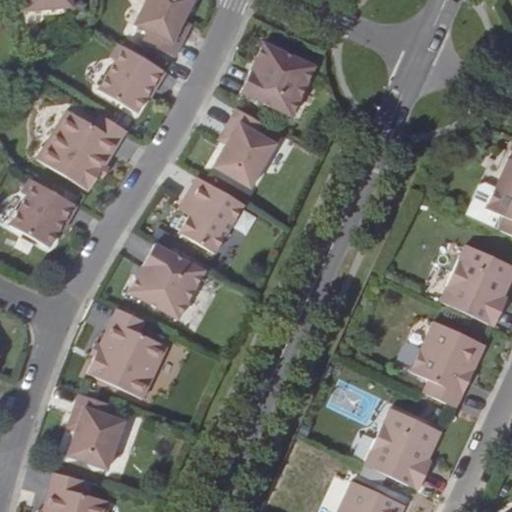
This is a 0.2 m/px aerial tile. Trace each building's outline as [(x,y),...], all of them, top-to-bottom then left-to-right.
[(11,0),(12,11),(64,7),(63,0),(11,0)] [(170,29),(174,20),(183,0),(135,0),(124,24),(139,31),(134,40),(166,56),(178,34),(170,29)] [(182,24),(174,20),(170,29),(178,34),(182,24)] [(306,66),(254,42),(231,94),(284,115),(306,66)] [(155,72),(114,46),(89,90),(127,112),(138,94),(144,82),(148,85),(155,72)] [(144,82),(138,94),(142,97),(148,85),(144,82)] [(118,131),(92,115),(84,126),(58,108),(28,159),(81,191),(118,131)] [(254,136),(259,127),(227,109),(215,131),(223,136),(217,145),(204,168),(241,190),(267,144),(254,136)] [(209,141),(217,145),(223,136),(215,131),(209,141)] [(496,216),(491,228),(511,237),(511,161),(502,157),(488,186),(478,207),(496,216)] [(206,253),(235,203),(189,176),(176,199),(186,206),(181,215),(170,232),(206,253)] [(472,179),(457,211),(491,228),(496,216),(478,207),(488,186),(472,179)] [(70,206),(27,182),(1,224),(40,247),(51,229),(58,218),(62,220),(70,206)] [(170,208),(181,215),(186,206),(176,199),(170,208)] [(56,232),(62,220),(58,218),(51,229),(56,232)] [(170,319),(196,270),(146,243),(119,291),(170,319)] [(458,245),(432,301),(487,327),(496,304),(494,303),(497,297),(509,268),(458,245)] [(137,322),(109,308),(79,373),(135,399),(160,346),(132,334),(137,322)] [(421,380),(416,392),(448,407),(460,383),(453,379),(459,368),(466,372),(478,345),(427,321),(402,371),(421,380)] [(460,383),(466,372),(459,368),(453,379),(460,383)] [(101,415),(104,405),(71,394),(62,417),(71,420),(67,430),(58,455),(99,470),(116,421),(101,415)] [(382,408),(357,464),(410,488),(421,467),(419,465),(422,458),(434,432),(382,408)] [(71,420),(62,417),(59,427),(67,430),(71,420)] [(71,493),(75,480),(44,472),(34,511),(98,511),(101,500),(71,493)] [(392,511),(396,504),(346,481),(330,511),(392,511)]
